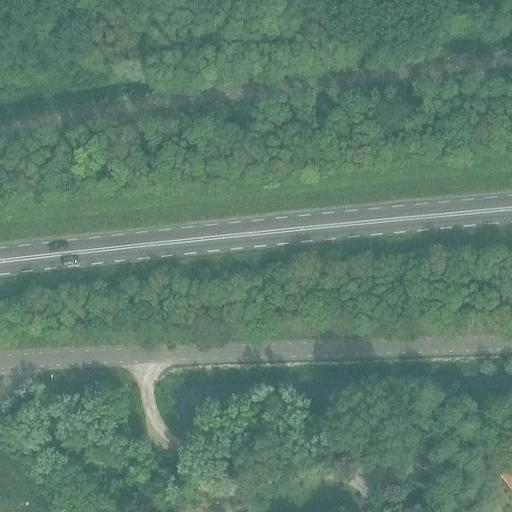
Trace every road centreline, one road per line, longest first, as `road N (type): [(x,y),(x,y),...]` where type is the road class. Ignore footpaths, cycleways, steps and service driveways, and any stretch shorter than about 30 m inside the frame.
road 1 (primary): [(0,266),(511,215)]
road 2 (unclassified): [(0,364),(511,344)]
